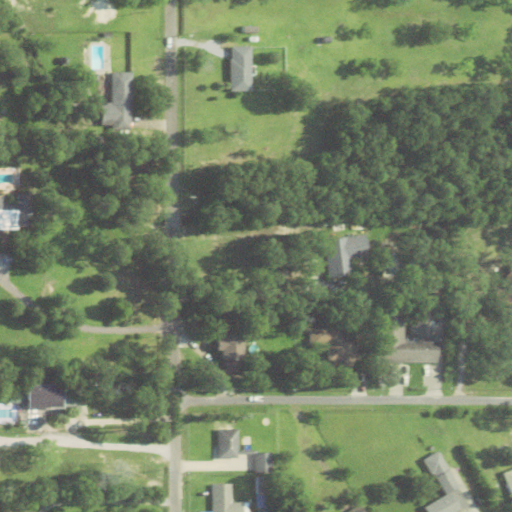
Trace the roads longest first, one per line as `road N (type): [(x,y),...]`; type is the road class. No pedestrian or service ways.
road 1 (residential): [(171,0),(176,511)]
road 2 (residential): [(511,401),(176,401)]
